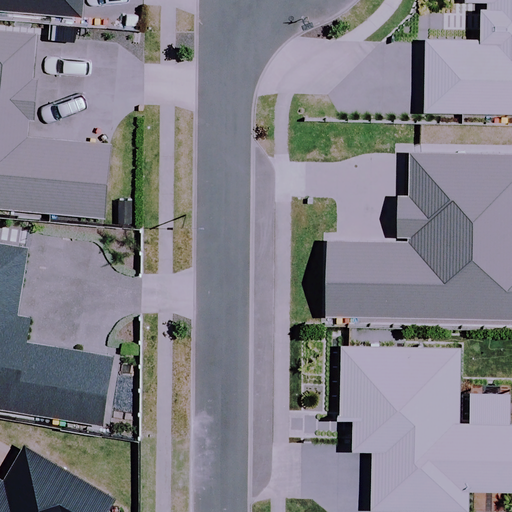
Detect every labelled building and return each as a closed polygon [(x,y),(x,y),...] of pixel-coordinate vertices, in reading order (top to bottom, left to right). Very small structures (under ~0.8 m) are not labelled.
[(0,0),(0,6),(89,14),(90,0),(0,0)] [(511,0),(494,0),(494,3),(489,3),(489,34),(433,33),(431,108),(511,109),(511,0)] [(42,73),(45,28),(0,23),(0,204),(112,214),(121,139),(36,133),(36,114),(42,116),(46,73),(42,73)] [(415,238),(335,235),(332,314),(511,317),(511,147),(417,146),(415,189),(406,189),(403,233),(415,233),(415,238)] [(36,242),(0,236),(0,404),(110,421),(121,353),(40,338),(40,314),(25,308),(36,242)] [(449,511),(449,499),(511,500),(511,428),(436,426),(438,353),(318,350),(317,422),(333,422),(332,455),(364,456),(349,461),(348,511),(449,511)] [(112,511),(123,494),(30,438),(8,475),(0,470),(0,511),(112,511)]
